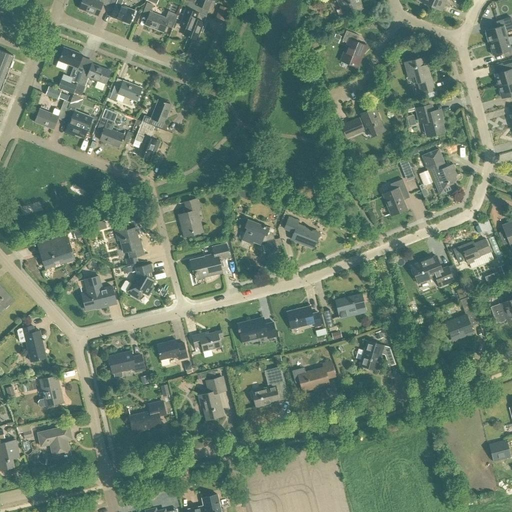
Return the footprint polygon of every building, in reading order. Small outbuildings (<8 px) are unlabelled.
[(108,7),(110,0),(82,0),(79,9),(98,17),(102,5),(108,7)] [(110,0),(108,7),(114,9),(111,17),(129,24),(136,8),(118,0),(117,0),(110,0)] [(189,0),(187,8),(199,13),(207,16),(212,0),(189,0)] [(337,0),(344,16),(363,8),(359,0),(337,0)] [(433,0),(431,6),(441,11),(446,0),(433,0)] [(163,33),(166,26),(172,28),(177,14),(168,11),(165,18),(150,13),(153,5),(147,3),(142,15),(148,18),(144,25),(163,33)] [(220,6),(215,18),(224,21),(229,9),(220,6)] [(199,13),(187,8),(182,7),(180,12),(179,11),(178,15),(183,17),(181,21),(189,23),(184,36),(197,41),(204,22),(197,19),(199,13)] [(486,31),(489,43),(506,38),(505,32),(511,30),(510,24),(511,23),(511,22),(511,18),(496,22),(498,28),(486,31)] [(359,36),(347,31),(343,41),(348,43),(341,61),(358,67),(366,46),(357,42),(359,36)] [(332,41),(338,44),(341,36),(335,34),(332,41)] [(506,38),(489,43),(493,55),(506,51),(507,57),(511,55),(511,49),(510,50),(506,38)] [(72,81),(78,83),(84,69),(78,67),(82,56),(64,48),(59,61),(77,68),(72,81)] [(0,50),(0,63),(9,67),(9,68),(10,68),(13,61),(11,60),(13,56),(0,50)] [(315,55),(320,67),(322,66),(324,66),(319,53),(317,54),(315,55)] [(424,56),(405,61),(409,77),(412,76),(414,83),(418,82),(421,93),(434,90),(431,78),(430,78),(424,56)] [(0,63),(0,77),(4,79),(5,80),(8,72),(7,72),(9,68),(9,67),(0,63)] [(495,74),(498,86),(511,82),(511,63),(503,66),(504,72),(495,74)] [(84,69),(78,83),(74,93),(80,95),(87,77),(106,85),(111,71),(92,64),(89,71),(84,69)] [(71,83),(61,79),(58,88),(68,91),(71,83)] [(142,88),(123,81),(120,89),(115,87),(110,99),(116,101),(118,95),(137,102),(142,88)] [(511,82),(498,86),(502,99),(511,95),(511,82)] [(48,87),(45,95),(58,99),(58,98),(67,101),(70,95),(48,87)] [(145,116),(142,122),(155,127),(166,132),(167,131),(166,124),(165,123),(172,105),(159,100),(151,118),(145,116)] [(63,121),(68,109),(62,106),(58,117),(40,110),(35,123),(53,130),(58,119),(63,121)] [(417,109),(421,123),(424,122),(426,127),(425,129),(426,133),(428,134),(428,136),(443,132),(440,118),(442,118),(440,111),(432,113),(430,106),(417,109)] [(385,131),(375,107),(360,114),(361,116),(341,125),(347,138),(364,131),(364,129),(368,127),(372,136),(385,131)] [(104,108),(101,116),(108,118),(111,110),(104,108)] [(68,109),(63,121),(69,123),(66,131),(84,138),(90,125),(71,118),(74,111),(68,109)] [(108,121),(102,119),(97,131),(103,133),(100,140),(119,148),(124,135),(105,128),(108,121)] [(136,120),(134,124),(140,127),(137,134),(135,140),(142,143),(137,155),(150,160),(158,142),(150,139),(155,127),(142,122),(136,120)] [(427,169),(430,176),(432,176),(439,194),(451,190),(449,185),(453,183),(457,173),(453,164),(446,167),(439,150),(422,157),(427,169)] [(407,159),(399,162),(401,168),(409,165),(407,159)] [(430,176),(427,169),(418,173),(423,186),(433,182),(430,176)] [(412,171),(404,174),(406,180),(414,177),(412,171)] [(408,194),(402,180),(390,185),(393,192),(383,196),(390,214),(406,208),(401,197),(408,194)] [(252,194),(238,188),(235,195),(238,196),(239,194),(241,193),(247,196),(247,197),(250,198),(252,194)] [(186,213),(183,214),(178,215),(184,237),(202,233),(197,211),(200,210),(197,200),(184,203),(186,213)] [(284,229),(286,230),(294,233),(291,239),(313,248),(320,233),(298,224),(299,221),(288,217),(284,229)] [(86,226),(88,233),(107,228),(105,220),(103,221),(85,226),(86,226)] [(280,238),(274,240),(273,233),(268,232),(270,229),(247,220),(244,227),(246,228),(241,240),(252,244),(253,242),(261,245),(263,239),(268,238),(269,241),(266,242),(269,254),(277,252),(277,250),(283,249),(280,238)] [(511,221),(511,222),(502,226),(511,250),(511,221)] [(139,265),(138,262),(137,256),(144,254),(140,240),(138,240),(135,227),(126,229),(126,227),(115,230),(118,240),(120,240),(123,253),(128,251),(130,257),(125,259),(126,265),(131,264),(131,267),(139,265)] [(38,244),(45,268),(74,258),(66,235),(38,244)] [(490,252),(485,239),(474,244),(473,241),(453,249),(458,262),(465,259),(467,264),(474,261),(473,259),(490,252)] [(230,258),(226,245),(212,248),(214,256),(192,261),(196,279),(222,273),(219,260),(230,258)] [(442,269),(436,256),(411,266),(418,284),(436,277),(440,287),(453,282),(447,267),(442,269)] [(126,292),(138,299),(143,291),(149,295),(152,288),(151,287),(155,281),(152,279),(149,272),(153,271),(150,263),(135,268),(137,274),(131,283),(126,281),(125,281),(121,288),(122,289),(127,292),(126,292)] [(497,267),(501,277),(507,275),(503,265),(497,267)] [(131,266),(122,268),(124,274),(133,272),(131,266)] [(102,289),(98,277),(84,280),(87,293),(81,294),(85,311),(101,307),(101,308),(116,304),(111,287),(102,289)] [(0,311),(12,301),(6,294),(4,296),(0,291),(0,311)] [(505,320),(506,319),(508,323),(511,321),(511,294),(511,295),(511,297),(511,299),(501,304),(491,308),(496,323),(499,322),(499,323),(505,321),(505,320)] [(364,311),(360,295),(335,301),(339,318),(364,311)] [(468,297),(460,300),(465,311),(472,308),(468,297)] [(312,314),(310,306),(286,311),(291,329),(314,324),(315,327),(321,326),(318,313),(312,314)] [(334,326),(333,325),(329,309),(322,311),(327,328),(334,326)] [(473,333),(466,315),(447,322),(453,340),(473,333)] [(264,324),(263,318),(238,325),(242,341),(267,335),(268,339),(276,337),(272,322),(264,324)] [(21,342),(26,341),(30,362),(46,358),(40,331),(34,333),(33,326),(18,330),(17,331),(20,342),(21,342)] [(316,330),(317,337),(327,334),(325,328),(316,330)] [(223,338),(221,331),(208,334),(208,332),(191,336),(194,348),(201,346),(202,352),(222,347),(219,339),(223,338)] [(331,333),(333,339),(341,337),(340,331),(331,333)] [(176,340),(156,345),(160,359),(161,364),(163,365),(168,364),(169,362),(168,357),(171,357),(171,358),(177,357),(178,361),(187,359),(186,355),(183,343),(177,345),(176,340)] [(389,367),(395,365),(389,348),(367,341),(360,365),(376,370),(381,354),(385,355),(389,367)] [(113,373),(114,378),(116,379),(121,378),(123,375),(122,371),(134,368),(135,372),(145,370),(141,355),(132,358),(130,352),(109,358),(113,373)] [(274,357),(277,365),(283,364),(280,355),(274,357)] [(295,383),(300,382),(302,391),(329,384),(327,379),(335,377),(331,362),(322,364),(323,368),(305,372),(304,368),(292,371),(295,383)] [(185,367),(187,375),(193,373),(191,365),(185,367)] [(287,395),(280,367),(265,370),(269,386),(252,391),(256,407),(262,405),(264,406),(268,405),(269,403),(279,401),(278,397),(287,395)] [(214,370),(197,375),(198,381),(216,376),(214,370)] [(39,400),(38,402),(39,406),(41,407),(46,406),(63,402),(57,376),(41,380),(45,399),(39,400)] [(147,376),(140,377),(142,384),(149,383),(147,376)] [(225,390),(222,376),(206,380),(209,392),(198,395),(200,404),(202,404),(206,419),(223,415),(217,392),(225,390)] [(167,384),(160,386),(163,397),(169,395),(167,384)] [(15,395),(12,385),(5,388),(8,397),(15,395)] [(165,415),(162,402),(149,405),(150,411),(129,417),(133,432),(154,427),(154,428),(161,427),(159,416),(165,415)] [(72,439),(68,425),(38,432),(41,446),(50,443),(53,458),(70,454),(67,440),(72,439)] [(18,434),(23,432),(24,438),(32,436),(30,427),(22,428),(22,426),(16,428),(18,434)] [(0,469),(1,471),(14,468),(12,460),(19,458),(15,440),(1,444),(0,441),(0,439),(5,438),(3,430),(0,431),(0,469)] [(505,440),(489,444),(493,462),(510,457),(505,440)] [(203,506),(188,510),(188,511),(224,511),(224,508),(220,509),(217,495),(202,498),(203,506)]
